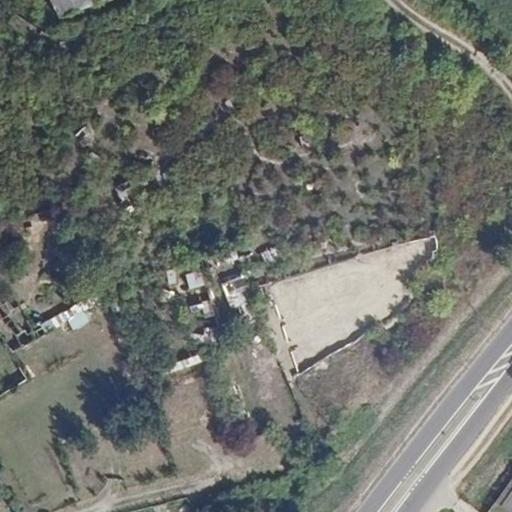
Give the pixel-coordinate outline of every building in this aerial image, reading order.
[(51,0),(62,23),(99,7),(96,0),(51,0)] [(251,301),(243,275),(224,281),(233,307),(251,301)] [(190,313),(213,307),(209,290),(186,295),(190,313)] [(84,307),(68,316),(75,328),(91,319),(84,307)] [(511,511),(511,482),(497,498),(511,511)]
